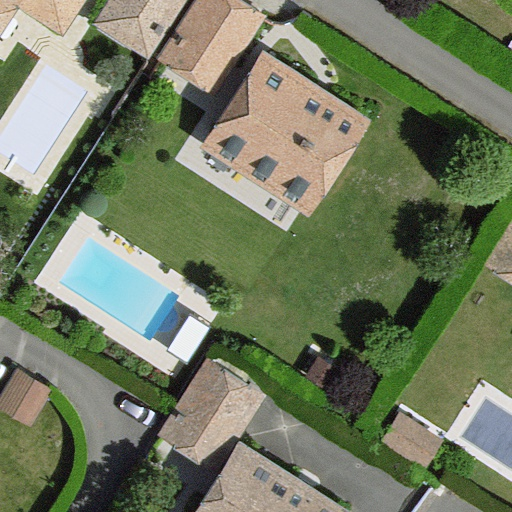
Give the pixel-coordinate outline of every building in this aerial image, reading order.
[(0,0),(0,57),(35,9),(74,33),(92,0),(0,0)] [(189,0),(116,0),(101,26),(154,58),(189,0)] [(272,16),(246,0),(207,0),(171,58),(225,92),(272,16)] [(387,118),(274,49),(212,149),(326,218),(387,118)] [(511,267),(511,224),(496,260),(511,267)] [(364,511),(365,511),(245,430),(274,387),(223,353),(172,427),(219,458),(182,511),(364,511)]
